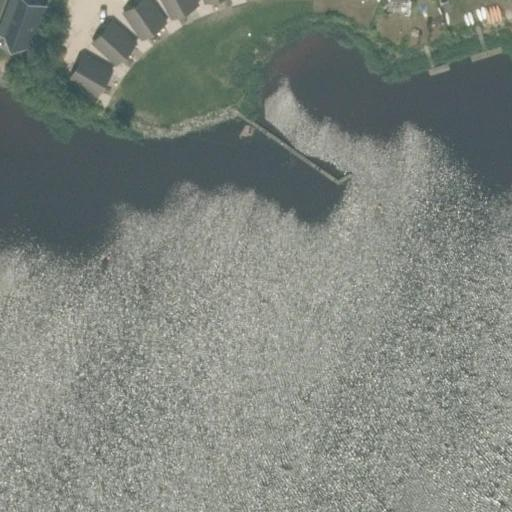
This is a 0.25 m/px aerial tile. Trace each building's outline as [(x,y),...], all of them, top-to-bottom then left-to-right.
[(31,39),(43,7),(38,5),(39,0),(16,0),(14,5),(8,3),(0,23),(0,32),(3,34),(24,42),(26,37),(31,39)] [(141,38),(165,20),(151,0),(139,0),(123,12),(141,38)] [(161,0),(171,17),(197,3),(195,0),(161,0)] [(115,63),(135,41),(112,20),(92,42),(115,63)] [(96,94),(111,68),(84,53),(69,79),(96,94)]
